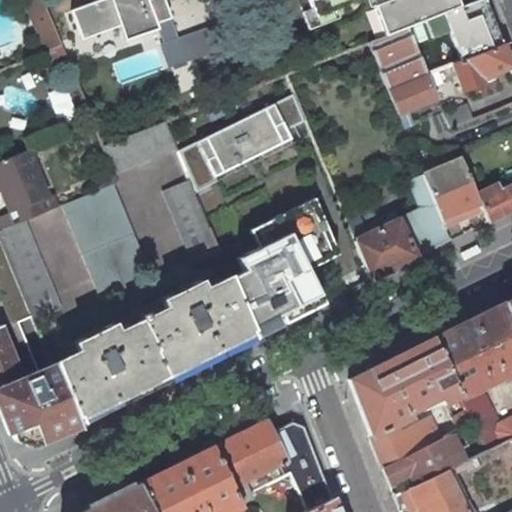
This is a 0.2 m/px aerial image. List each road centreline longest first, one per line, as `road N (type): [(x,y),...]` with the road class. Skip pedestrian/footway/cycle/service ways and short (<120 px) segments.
road 1 (residential): [(308,356),(15,500)]
road 2 (residential): [(511,256),(308,356)]
road 3 (residential): [(368,511),(308,356)]
